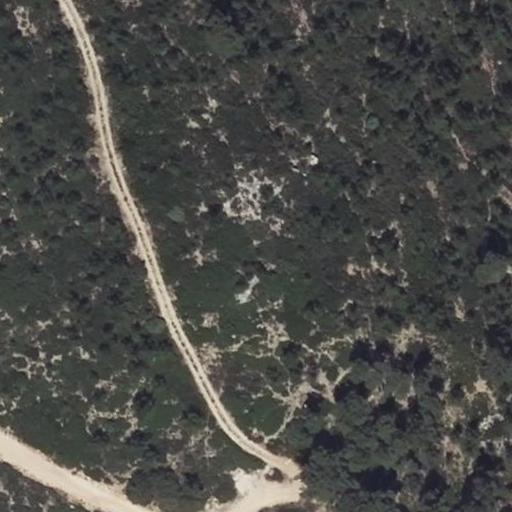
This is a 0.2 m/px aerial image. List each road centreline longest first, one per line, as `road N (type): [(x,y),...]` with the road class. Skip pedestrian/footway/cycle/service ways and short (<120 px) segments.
road 1 (track): [(0,435),(143,511)]
road 2 (track): [(340,511),(304,486),(228,511)]
